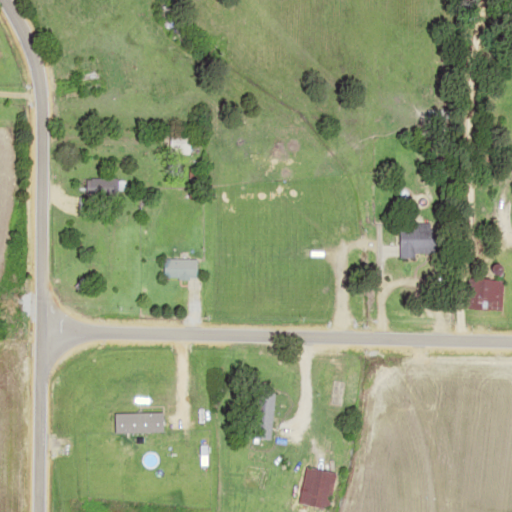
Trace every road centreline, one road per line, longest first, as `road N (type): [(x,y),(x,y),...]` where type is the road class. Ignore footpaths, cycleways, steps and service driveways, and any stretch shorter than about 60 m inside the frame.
road 1 (tertiary): [(53,511),(57,344),(33,0)]
road 2 (residential): [(511,353),(57,344)]
